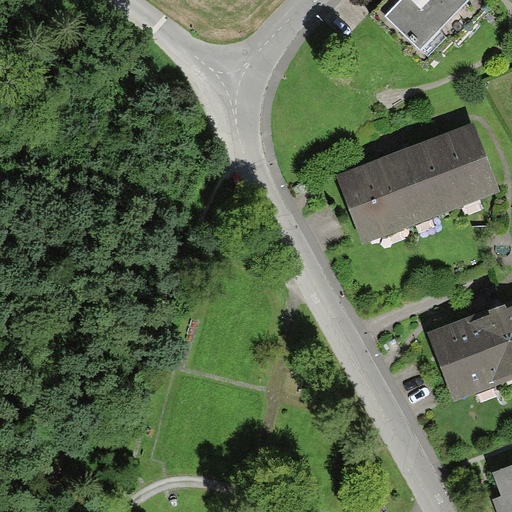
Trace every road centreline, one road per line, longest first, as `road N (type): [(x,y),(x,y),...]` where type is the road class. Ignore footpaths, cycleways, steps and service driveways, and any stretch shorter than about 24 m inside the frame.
road 1 (residential): [(437,511),(278,227),(232,89)]
road 2 (unclassified): [(232,89),(125,0)]
